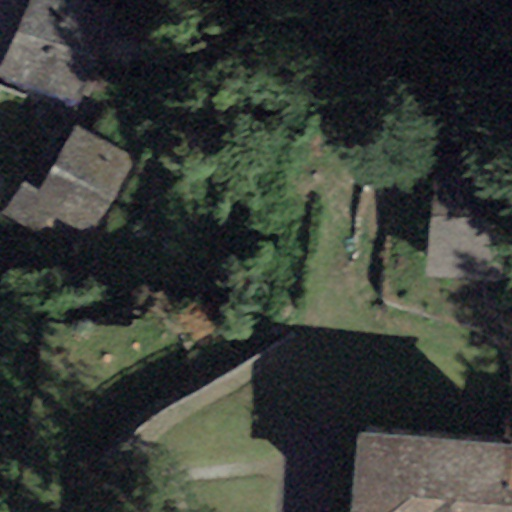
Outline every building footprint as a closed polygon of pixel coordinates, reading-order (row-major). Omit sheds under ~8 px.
[(87,0),(26,0),(0,64),(0,76),(83,110),(122,14),(87,0)] [(133,161),(76,126),(36,189),(30,200),(55,216),(86,236),(133,161)] [(510,170),(434,166),(427,278),(504,282),(510,170)] [(40,240),(55,216),(30,200),(36,189),(23,181),(2,215),(40,240)] [(511,511),(511,448),(360,436),(354,511),(511,511)]
